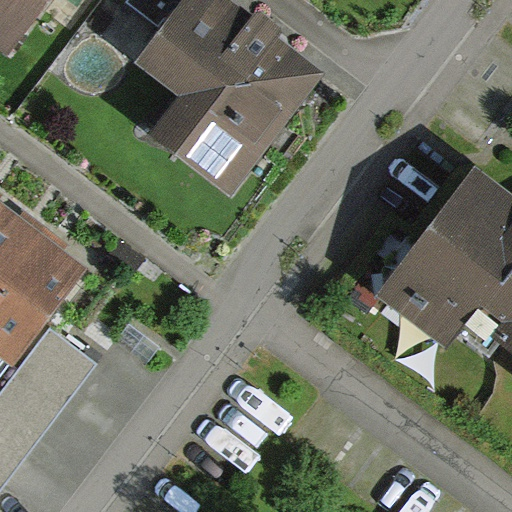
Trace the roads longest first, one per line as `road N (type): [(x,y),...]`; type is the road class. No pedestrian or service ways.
road 1 (residential): [(458,0),(231,308)]
road 2 (residential): [(231,308),(511,501)]
road 3 (residential): [(231,308),(79,511)]
